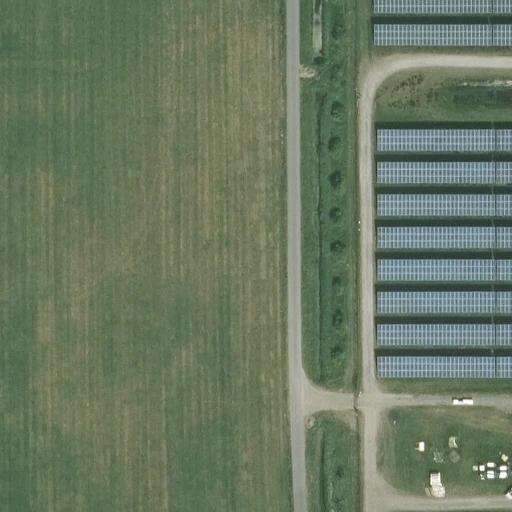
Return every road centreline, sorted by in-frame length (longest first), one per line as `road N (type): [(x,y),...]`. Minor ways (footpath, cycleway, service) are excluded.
road 1 (track): [(370,511),(371,82),(387,66),(415,61),(511,63)]
road 2 (track): [(302,511),(296,0)]
road 3 (track): [(511,402),(298,399)]
road 4 (track): [(511,502),(370,502)]
